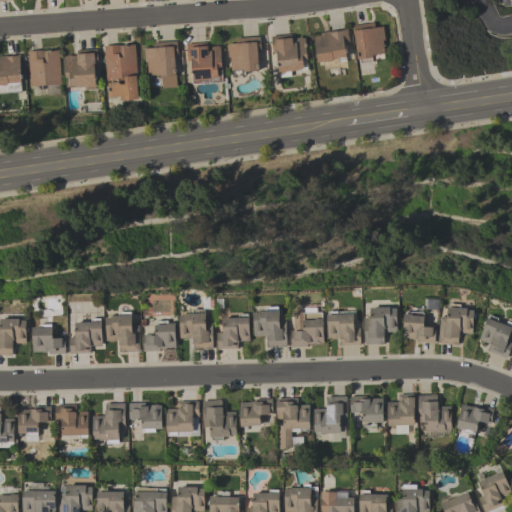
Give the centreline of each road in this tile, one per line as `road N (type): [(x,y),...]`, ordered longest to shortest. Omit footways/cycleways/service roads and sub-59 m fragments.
road 1 (residential): [(511,390),(435,371),(0,380)]
road 2 (residential): [(356,0),(0,28)]
road 3 (primary): [(346,123),(0,174)]
